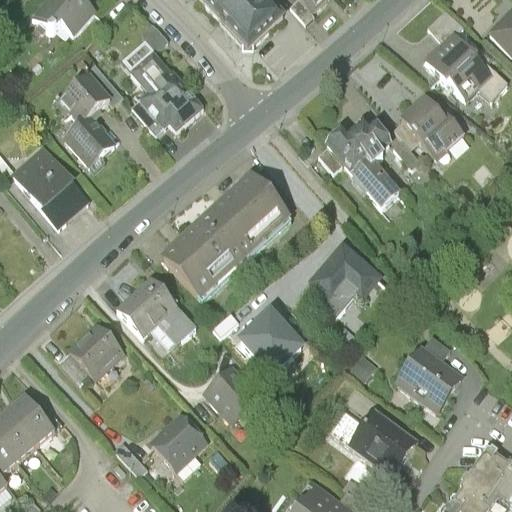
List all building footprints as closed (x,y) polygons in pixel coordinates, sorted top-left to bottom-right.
[(81,0),(48,0),(29,20),(55,47),(92,11),(81,0)] [(199,0),(200,1),(198,3),(247,56),(283,24),(260,0),(199,0)] [(294,0),(310,17),(328,0),(294,0)] [(511,14),(485,41),(511,70),(511,68),(511,14)] [(488,87),(451,44),(422,68),(460,111),(488,87)] [(156,144),(195,113),(157,65),(131,85),(144,102),(131,113),(156,144)] [(60,114),(81,136),(62,153),(88,183),(117,158),(94,132),(115,112),(91,86),(60,114)] [(459,145),(422,105),(396,129),(433,169),(459,145)] [(321,169),(347,193),(366,175),(386,154),(360,129),(321,169)] [(0,180),(2,184),(15,174),(0,154),(0,180)] [(43,158),(13,182),(55,235),(86,210),(43,158)] [(251,169),(206,210),(248,256),(293,215),(251,169)] [(396,204),(366,175),(347,193),(377,223),(396,204)] [(202,297),(248,256),(206,210),(160,251),(202,297)] [(333,303),(345,287),(360,300),(381,275),(341,242),(322,264),(322,263),(307,282),(333,303)] [(144,338),(145,337),(166,356),(194,326),(175,308),(176,308),(147,278),(115,308),(144,338)] [(306,349),(278,312),(239,341),(267,378),(306,349)] [(123,354),(94,319),(60,347),(89,382),(123,354)] [(465,385),(419,350),(393,384),(439,419),(465,385)] [(264,398),(233,366),(201,397),(232,429),(264,398)] [(24,394),(6,410),(37,447),(55,432),(24,394)] [(6,410),(0,414),(0,440),(18,462),(37,447),(6,410)] [(418,447),(372,413),(345,447),(391,482),(418,447)] [(208,443),(184,418),(151,449),(174,474),(208,443)] [(0,477),(18,462),(0,440),(0,477)] [(511,460),(502,453),(475,492),(497,507),(511,485),(511,460)] [(352,467),(344,478),(363,491),(371,481),(352,467)] [(351,511),(315,485),(294,511),(351,511)] [(503,511),(511,501),(511,500),(511,485),(497,507),(503,511)] [(475,510),(474,511),(503,511),(497,507),(475,492),(467,504),(475,510)]
